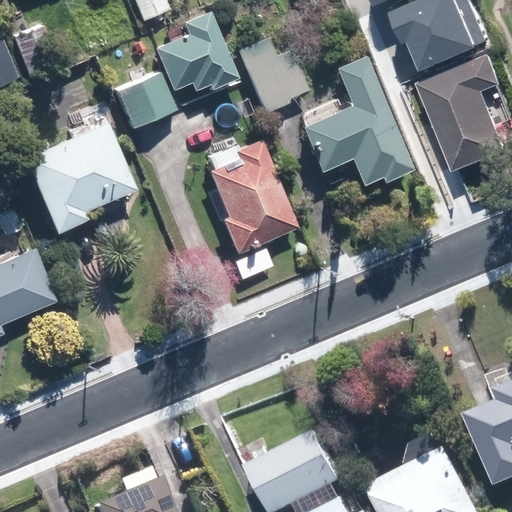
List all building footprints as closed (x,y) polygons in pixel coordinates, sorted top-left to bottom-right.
[(135,0),(144,18),(172,6),(169,0),(135,0)] [(416,30),(428,59),(490,34),(476,0),(400,0),(398,1),(410,32),(416,30)] [(169,38),(155,45),(173,87),(192,78),(195,86),(210,80),(213,86),(240,74),(210,6),(182,18),(184,22),(166,30),(169,38)] [(20,31),(13,33),(30,73),(59,60),(43,21),(20,31)] [(291,94),(311,86),(293,45),(279,51),(270,32),(236,47),(265,111),(281,104),(293,98),(291,94)] [(0,83),(20,76),(5,36),(0,37),(0,83)] [(493,46),(422,73),(457,163),(509,142),(485,82),(504,75),(493,46)] [(352,155),(363,181),(382,173),(384,179),(415,166),(367,49),(336,62),(352,102),(303,121),(322,167),(352,155)] [(161,69),(116,87),(132,126),(159,115),(177,108),(161,69)] [(91,205),(139,186),(110,116),(25,150),(56,227),(74,220),(94,212),(91,205)] [(209,165),(228,211),(221,213),(238,255),(233,257),(241,277),(274,263),(264,239),(300,224),(264,134),(237,145),(235,139),(208,150),(213,163),(209,165)] [(14,204),(0,209),(0,225),(5,235),(24,226),(14,204)] [(0,332),(6,330),(1,320),(58,297),(35,242),(0,256),(0,332)] [(511,382),(505,385),(510,398),(489,406),(475,411),(503,485),(511,481),(511,382)] [(356,511),(342,481),(349,478),(327,430),(255,462),(277,511),(292,511),(307,506),(309,511),(356,511)] [(490,511),(457,444),(389,477),(375,484),(388,511),(490,511)] [(177,511),(163,476),(98,503),(101,511),(177,511)]
